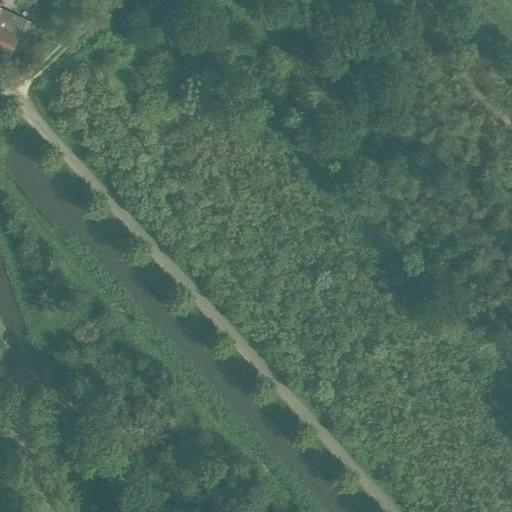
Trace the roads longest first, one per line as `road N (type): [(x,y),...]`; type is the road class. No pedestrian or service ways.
road 1 (unclassified): [(390,511),(0,88)]
road 2 (unclassified): [(41,511),(0,367)]
